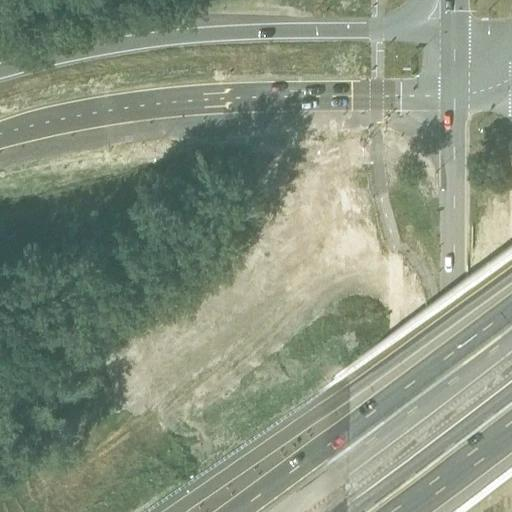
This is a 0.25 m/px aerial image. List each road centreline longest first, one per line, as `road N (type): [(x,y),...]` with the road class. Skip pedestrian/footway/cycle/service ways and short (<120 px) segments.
road 1 (motorway): [(0,141),(182,101),(454,98)]
road 2 (motorway): [(454,34),(166,42),(0,76)]
road 3 (primary): [(454,98),(448,511)]
road 4 (motorway): [(449,371),(348,406),(192,511)]
road 5 (motorway): [(449,371),(260,511)]
road 6 (motorway): [(375,511),(511,408)]
